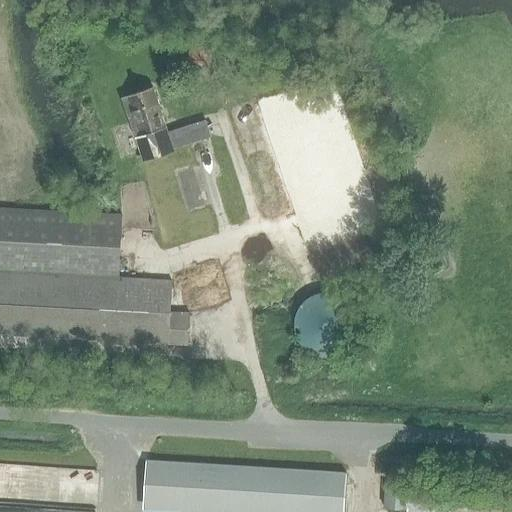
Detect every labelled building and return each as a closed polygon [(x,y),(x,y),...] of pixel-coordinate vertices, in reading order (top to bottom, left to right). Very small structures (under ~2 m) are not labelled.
[(190,46),(187,60),(208,64),(211,50),(190,46)] [(152,87),(120,98),(134,139),(166,129),(152,87)] [(0,334),(187,345),(188,313),(169,312),(171,281),(117,278),(121,215),(0,208),(0,334)] [(332,355),(336,354),(340,352),(343,350),(347,348),(350,345),(353,342),(355,339),(357,335),(358,331),(359,327),(360,323),(360,318),(359,314),(358,310),(356,306),(354,303),(352,299),(349,296),(346,294),(342,292),(338,290),(334,289),(330,288),(326,287),(322,288),(318,288),(314,290),(310,291),(306,294),(303,296),(300,299),(297,302),(295,306),(294,310),(292,314),(292,318),(292,322),(292,326),(293,331),(294,334),(296,338),(298,342),(301,345),(304,348),(308,350),(311,352),(315,354),(319,355),(323,355),(328,355),(332,355)] [(0,504),(48,506),(50,461),(0,458),(0,504)] [(343,511),(346,472),(146,459),(142,511),(343,511)] [(449,511),(451,490),(383,486),(382,509),(405,510),(406,511),(449,511)]
